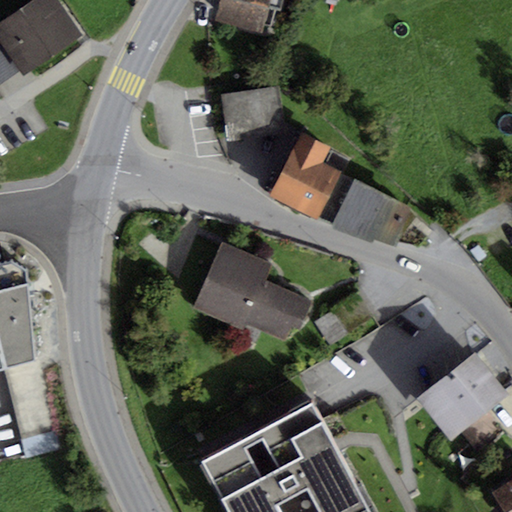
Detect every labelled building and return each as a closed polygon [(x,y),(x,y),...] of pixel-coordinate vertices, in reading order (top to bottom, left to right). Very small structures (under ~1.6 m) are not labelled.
[(43,0),(29,0),(0,20),(0,45),(18,71),(69,36),(43,0)] [(220,0),(215,20),(260,32),(268,0),(220,0)] [(287,133),(280,86),(221,94),(228,141),(287,133)] [(331,147),(300,132),(268,196),(318,221),(342,173),(323,163),(331,147)] [(405,211),(346,184),(328,222),(388,249),(405,211)] [(269,267),(215,246),(187,316),(240,336),(243,329),(288,346),(304,307),(260,289),(269,267)] [(9,264),(0,266),(0,367),(27,363),(22,278),(9,264)] [(359,301),(324,327),(339,348),(375,321),(359,301)] [(471,354),(414,396),(447,440),(504,398),(471,354)] [(362,511),(305,405),(191,466),(216,511),(362,511)] [(511,511),(511,481),(491,492),(500,511),(511,511)]
